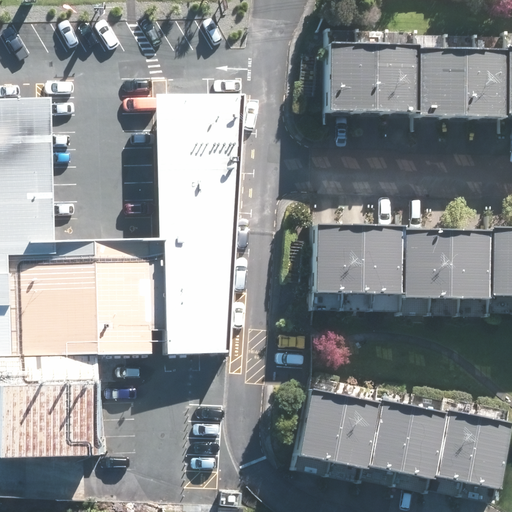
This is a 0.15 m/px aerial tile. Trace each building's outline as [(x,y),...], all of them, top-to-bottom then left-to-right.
[(393,55),(305,55),(304,123),(391,124),(393,62),(393,55)] [(511,58),(480,57),(480,63),(479,124),(511,124),(511,58)] [(479,124),(480,63),(393,62),(391,124),(390,130),(479,132),(479,124)] [(248,94),(162,91),(163,358),(236,354),(248,94)] [(51,92),(0,93),(0,133),(52,133),(51,92)] [(54,135),(0,136),(0,349),(14,349),(11,249),(57,248),(54,135)] [(291,302),(375,303),(376,246),(376,234),(291,234),(291,302)] [(511,308),(511,239),(463,238),(463,245),(462,307),(511,308)] [(462,307),(463,245),(376,246),(375,303),(375,314),(462,315),(462,307)] [(64,255),(18,256),(20,356),(95,354),(156,353),(153,253),(64,255)] [(0,468),(100,466),(97,366),(0,368),(0,468)] [(340,392),(306,386),(293,452),(327,459),(340,392)] [(374,398),(340,392),(327,459),(362,464),(374,398)] [(406,404),(374,398),(362,464),(393,470),(406,404)] [(440,410),(406,404),(393,470),(427,477),(440,410)] [(472,416),(440,410),(427,477),(460,482),(472,416)] [(505,422),(472,416),(460,482),(493,488),(505,422)]
